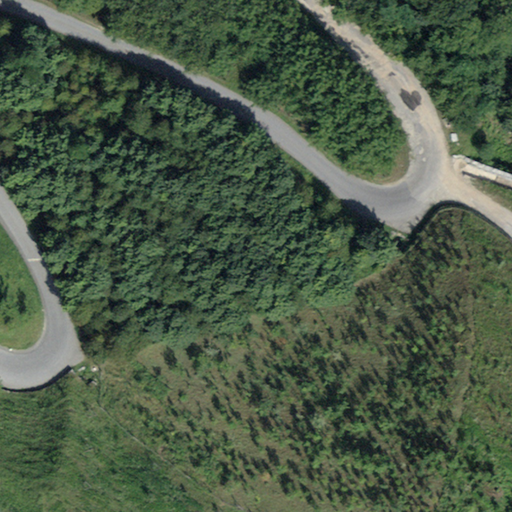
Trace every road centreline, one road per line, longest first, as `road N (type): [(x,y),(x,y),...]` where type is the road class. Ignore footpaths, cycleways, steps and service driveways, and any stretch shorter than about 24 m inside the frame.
road 1 (track): [(2,0),(241,108),(332,179),(384,199),(404,198),(424,178),(422,126),(387,64),(313,0)]
road 2 (track): [(0,365),(32,369),(53,355),(58,338),(45,283),(0,204)]
